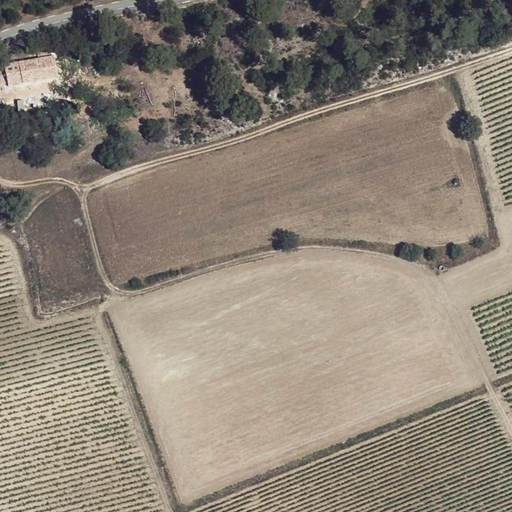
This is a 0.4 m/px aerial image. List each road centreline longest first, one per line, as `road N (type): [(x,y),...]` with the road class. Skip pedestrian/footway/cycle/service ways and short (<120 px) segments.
road 1 (track): [(0,175),(79,189),(108,273),(126,296),(310,252),(358,250),(413,270),(511,435)]
road 2 (track): [(79,189),(511,49)]
road 3 (track): [(170,511),(97,319),(119,288)]
road 4 (secondary): [(0,40),(33,24),(156,0)]
